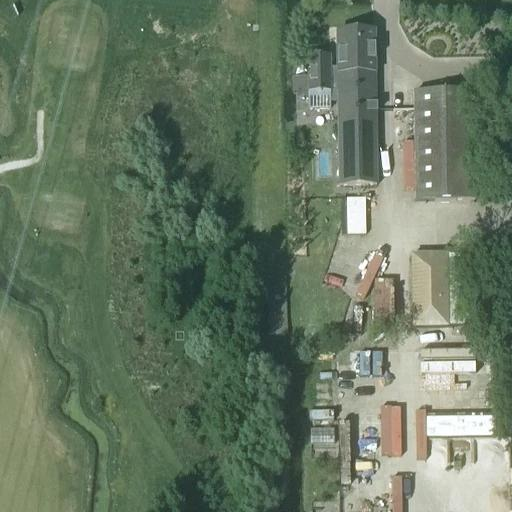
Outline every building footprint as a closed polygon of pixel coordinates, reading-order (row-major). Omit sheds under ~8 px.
[(330,111),(329,88),(337,88),(338,188),(376,189),(374,35),(336,35),(336,71),(330,71),(330,59),(308,60),(308,81),(293,81),(293,95),(304,95),(304,99),(308,99),(308,112),(330,111)] [(413,95),(416,203),(475,203),(473,95),(413,95)] [(413,258),(414,331),(448,330),(447,257),(413,258)] [(267,337),(286,337),(286,279),(267,279),(267,337)] [(306,366),(308,424),(332,423),(330,365),(306,366)]
